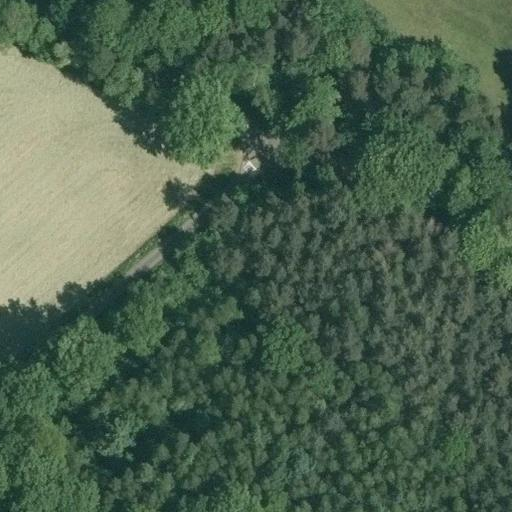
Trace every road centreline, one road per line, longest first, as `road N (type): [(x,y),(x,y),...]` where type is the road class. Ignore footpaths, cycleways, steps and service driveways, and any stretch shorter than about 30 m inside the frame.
road 1 (unclassified): [(0,374),(274,146)]
road 2 (unclassified): [(274,146),(0,6)]
road 3 (unclassified): [(511,264),(274,146)]
